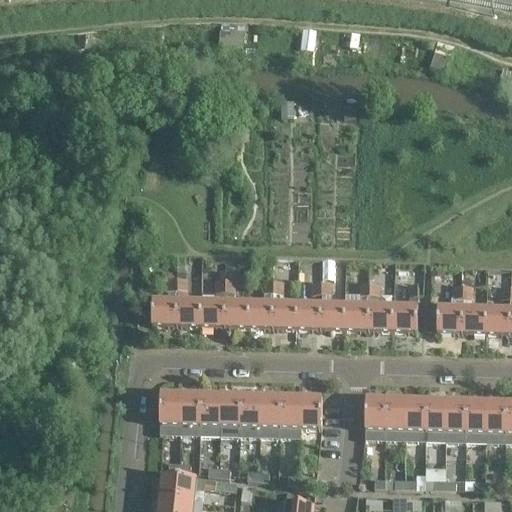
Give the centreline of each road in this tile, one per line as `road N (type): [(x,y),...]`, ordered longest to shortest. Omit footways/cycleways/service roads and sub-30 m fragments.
road 1 (residential): [(357,368),(139,365),(121,511)]
road 2 (residential): [(511,372),(357,368)]
road 3 (residential): [(347,491),(357,368)]
